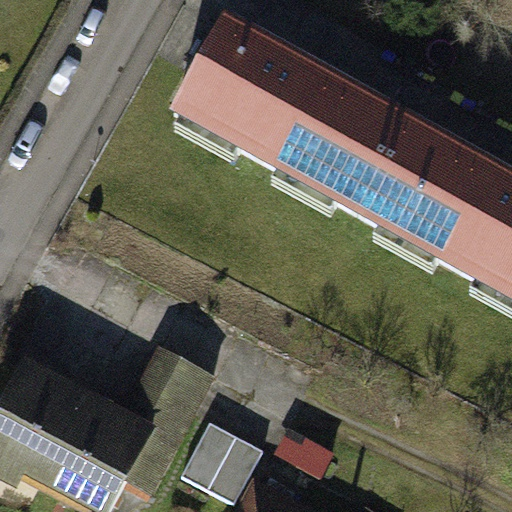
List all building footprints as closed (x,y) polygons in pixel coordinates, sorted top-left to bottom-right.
[(410,133),(229,30),(181,115),(361,218),(410,133)] [(511,190),(410,133),(361,218),(511,303),(511,190)] [(125,428),(35,380),(0,444),(0,471),(76,511),(141,511),(210,384),(162,359),(125,428)] [(241,505),(268,452),(216,425),(188,479),(241,505)] [(301,511),(262,491),(250,511),(301,511)]
